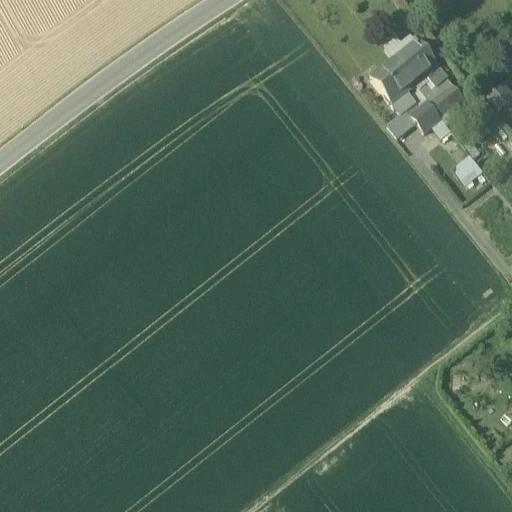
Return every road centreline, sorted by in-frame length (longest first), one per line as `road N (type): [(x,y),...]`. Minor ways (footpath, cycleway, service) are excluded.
road 1 (track): [(251,511),(416,380),(511,498)]
road 2 (secondary): [(0,165),(227,0)]
road 3 (residential): [(416,380),(511,299)]
